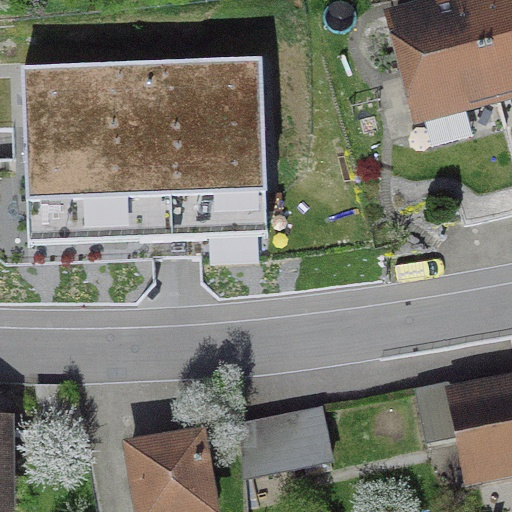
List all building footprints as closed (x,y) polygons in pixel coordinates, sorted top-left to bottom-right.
[(511,0),(473,0),(467,2),(492,99),(511,93),(511,0)] [(415,119),(492,99),(467,2),(389,22),(415,119)] [(265,64),(19,79),(30,246),(275,231),(265,64)] [(508,387),(458,397),(466,437),(474,482),(511,474),(511,389),(508,390),(508,387)] [(271,477),(261,425),(239,430),(241,483),(271,477)] [(168,511),(189,508),(206,506),(195,442),(126,453),(135,511),(168,511)]
